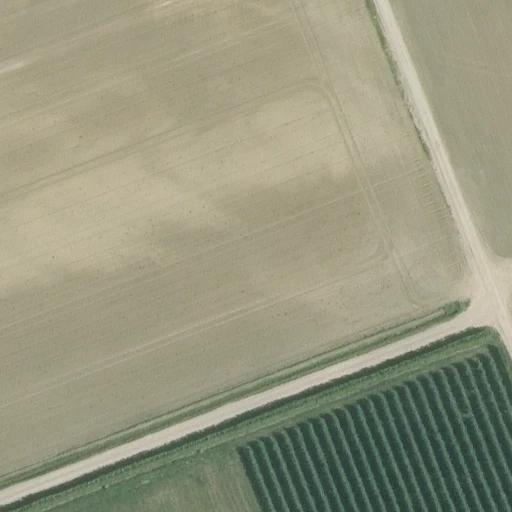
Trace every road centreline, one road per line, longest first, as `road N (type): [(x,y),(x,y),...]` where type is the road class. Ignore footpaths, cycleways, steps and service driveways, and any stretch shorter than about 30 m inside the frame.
road 1 (track): [(499,309),(0,501)]
road 2 (unclassified): [(488,276),(382,0)]
